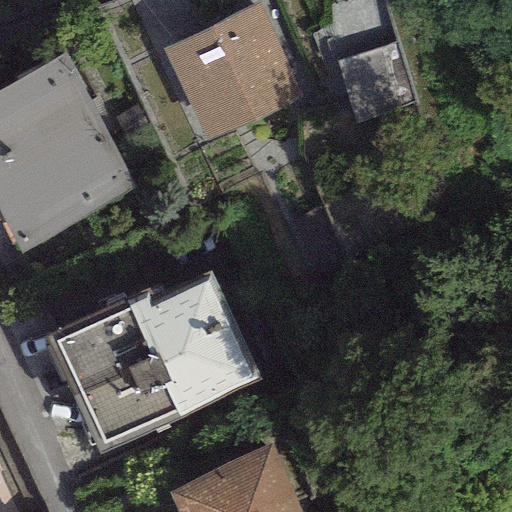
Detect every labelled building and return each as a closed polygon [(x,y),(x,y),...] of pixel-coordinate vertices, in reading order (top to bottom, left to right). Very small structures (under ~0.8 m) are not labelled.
[(272,8),(166,55),(209,150),(315,104),(272,8)] [(67,62),(0,97),(0,205),(25,252),(137,193),(67,62)] [(211,256),(56,327),(104,430),(259,359),(211,256)] [(300,511),(267,436),(164,481),(177,511),(300,511)] [(0,440),(0,471),(12,466),(0,440)]
